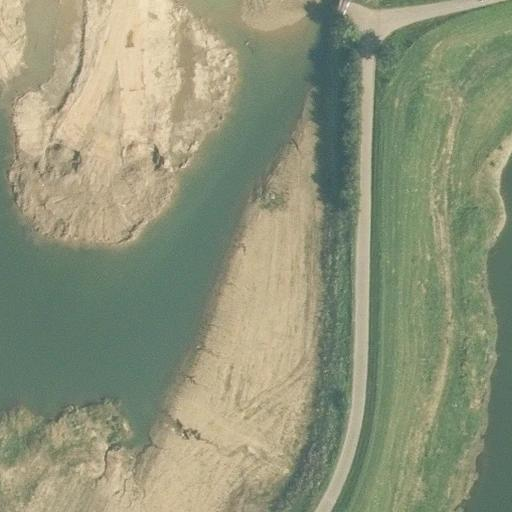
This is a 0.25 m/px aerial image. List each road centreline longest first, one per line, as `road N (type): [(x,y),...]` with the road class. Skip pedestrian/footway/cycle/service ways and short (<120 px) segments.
road 1 (unclassified): [(322,511),(355,416),(367,50),(384,20),(476,0)]
road 2 (track): [(349,511),(377,432),(403,16)]
